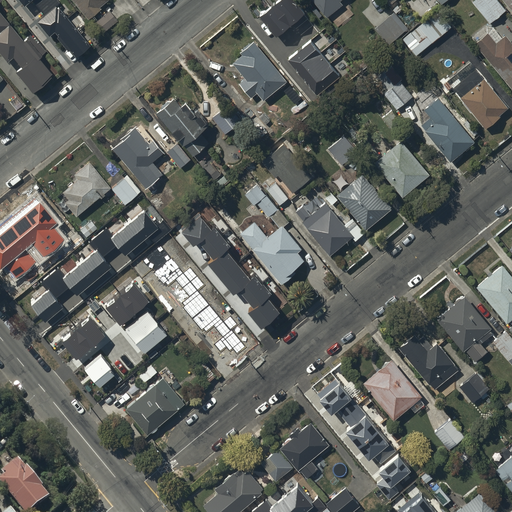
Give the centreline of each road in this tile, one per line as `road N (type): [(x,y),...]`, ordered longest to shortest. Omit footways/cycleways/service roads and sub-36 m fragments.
road 1 (residential): [(511,175),(129,493)]
road 2 (residential): [(201,0),(0,168)]
road 3 (tertiary): [(0,336),(129,493)]
